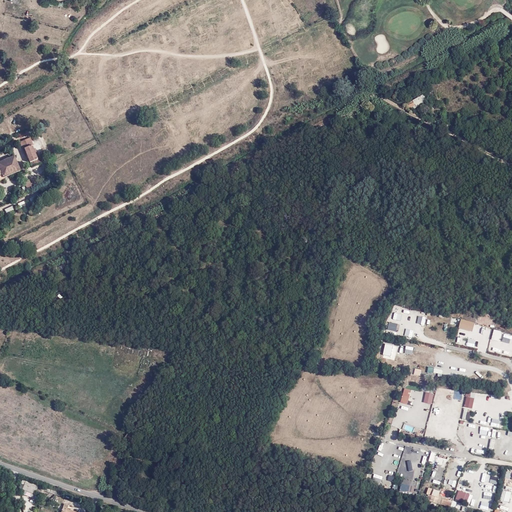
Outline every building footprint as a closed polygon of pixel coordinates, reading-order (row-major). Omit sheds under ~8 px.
[(425,93),(405,104),(409,110),(428,99),(425,93)] [(27,138),(20,141),(22,147),(23,147),(30,161),(38,157),(32,144),(29,145),(27,138)] [(14,154),(0,159),(0,180),(4,178),(4,177),(21,171),(14,154)] [(33,177),(24,181),(27,190),(36,186),(33,177)] [(12,205),(4,208),(6,213),(14,209),(12,205)] [(389,329),(397,331),(398,323),(391,321),(389,329)] [(391,356),(394,345),(386,343),(383,355),(391,356)] [(403,402),(408,404),(412,390),(407,388),(403,402)] [(470,420),(472,412),(468,411),(469,408),(464,407),(462,419),(470,420)] [(441,463),(442,456),(431,453),(429,461),(441,463)] [(490,482),(498,484),(499,477),(492,475),(490,482)] [(37,486),(26,480),(22,489),(33,494),(37,486)] [(428,495),(427,500),(440,504),(443,499),(438,498),(440,492),(430,489),(430,490),(428,495)] [(510,501),(511,491),(503,490),(501,499),(510,501)] [(470,495),(459,491),(456,501),(467,504),(470,495)] [(69,505),(64,503),(62,509),(67,511),(66,511),(79,511),(68,508),(69,505)]
